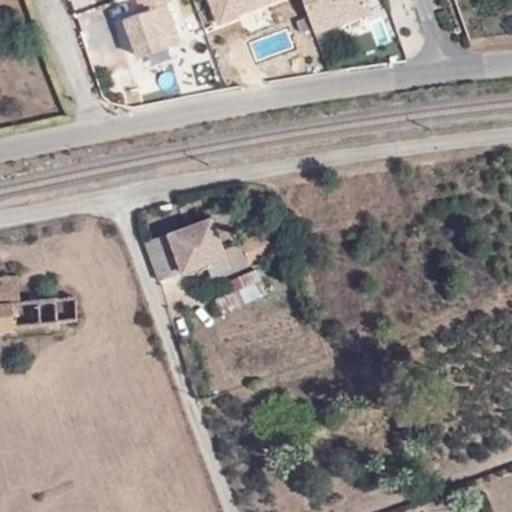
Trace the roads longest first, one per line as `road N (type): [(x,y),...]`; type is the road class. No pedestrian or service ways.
road 1 (residential): [(125,201),(511,138)]
road 2 (unclassified): [(446,70),(94,132)]
road 3 (residential): [(232,511),(125,201)]
road 4 (residential): [(49,0),(94,132)]
road 5 (residential): [(0,222),(125,201)]
